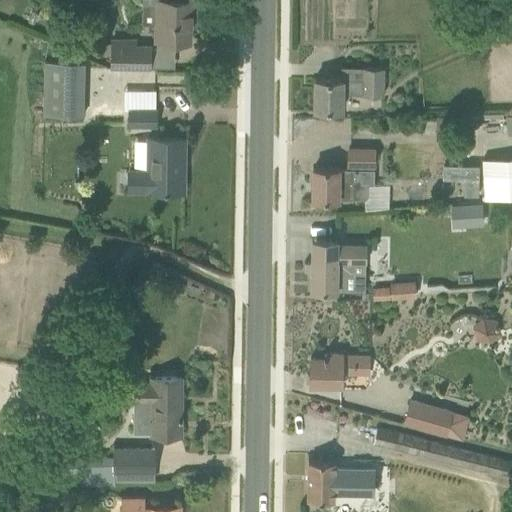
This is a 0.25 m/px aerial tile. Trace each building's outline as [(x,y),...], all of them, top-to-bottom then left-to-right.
[(155,41),(190,41),(190,25),(195,25),(195,0),(142,0),(141,0),(141,1),(156,2),(155,41)] [(511,13),(480,15),(481,34),(511,32),(511,13)] [(151,67),(152,43),(138,42),(138,37),(111,37),(111,66),(151,67)] [(84,61),(44,60),(43,114),(83,115),(84,61)] [(362,66),(362,79),(343,79),(343,78),(314,78),(314,108),(342,109),(342,93),(363,94),(384,94),(384,67),(362,66)] [(157,126),(157,122),(157,107),(156,107),(156,86),(130,86),(130,108),(128,108),(128,125),(157,126)] [(148,137),(148,139),(135,139),(134,169),(129,169),(129,188),(148,189),(148,190),(184,190),(184,137),(148,137)] [(338,167),(313,167),(313,198),(352,198),(365,198),(368,195),(368,184),(374,184),(374,148),(348,148),(348,164),(350,164),(350,169),(338,169),(338,167)] [(511,153),(477,155),(478,197),(511,195),(511,153)] [(337,244),(337,240),(337,239),(312,238),(311,289),(336,289),(345,289),(345,272),(351,272),(351,260),(365,260),(365,244),(337,244)] [(389,282),(391,297),(416,296),(415,280),(389,282)] [(482,312),(470,330),(489,343),(501,325),(482,312)] [(325,357),(310,357),(310,384),(341,385),(341,372),(368,373),(368,356),(342,355),(342,353),(325,352),(325,357)] [(151,434),(181,434),(181,377),(152,376),(152,383),(135,382),(135,400),(136,401),(135,429),(151,430),(151,434)] [(404,421),(446,433),(452,410),(410,398),(404,421)] [(373,442),(511,476),(511,460),(395,431),(375,427),(375,428),(376,428),(373,442)] [(154,470),(154,448),(114,448),(114,470),(154,470)] [(360,467),(334,466),(334,460),(308,459),(307,498),(334,499),(334,492),(360,493),(360,467)] [(180,511),(180,505),(145,505),(144,496),(121,496),(121,511),(180,511)]
